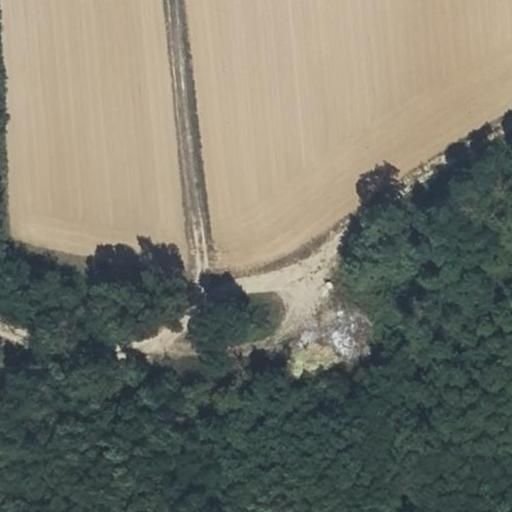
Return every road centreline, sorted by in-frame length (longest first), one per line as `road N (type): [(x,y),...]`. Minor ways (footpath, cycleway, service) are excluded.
road 1 (track): [(0,320),(100,353),(168,348),(210,321),(177,0)]
road 2 (track): [(511,129),(452,159),(310,264),(210,321)]
